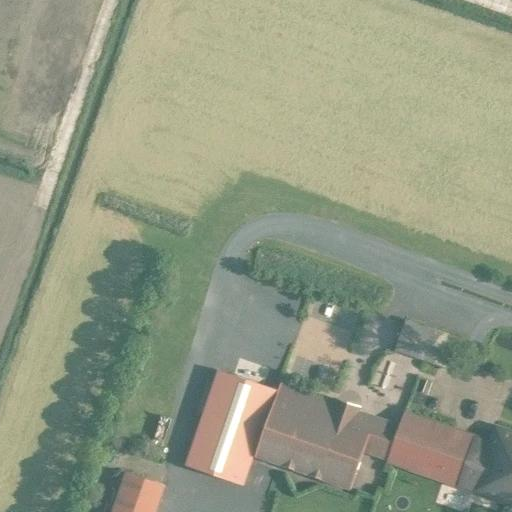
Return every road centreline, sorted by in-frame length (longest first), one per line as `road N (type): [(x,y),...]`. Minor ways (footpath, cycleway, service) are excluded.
road 1 (track): [(110,0),(38,207)]
road 2 (unknown): [(416,261),(354,399)]
